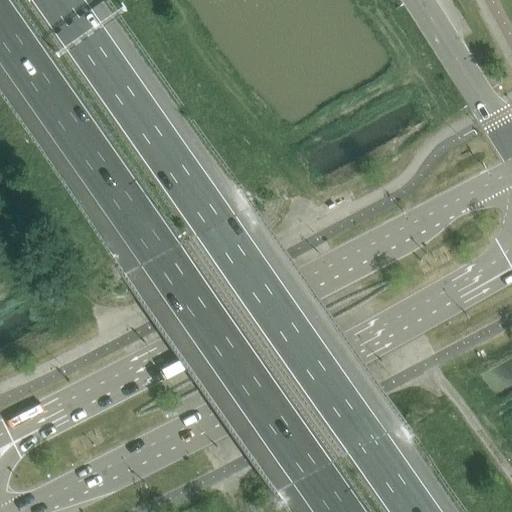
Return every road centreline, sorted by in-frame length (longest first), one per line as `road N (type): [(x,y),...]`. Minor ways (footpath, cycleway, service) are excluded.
road 1 (motorway): [(419,511),(60,0)]
road 2 (motorway): [(0,24),(340,511)]
road 3 (secondary): [(511,172),(64,403)]
road 4 (secondary): [(21,511),(213,427),(451,301)]
road 5 (motorway): [(511,147),(419,0)]
